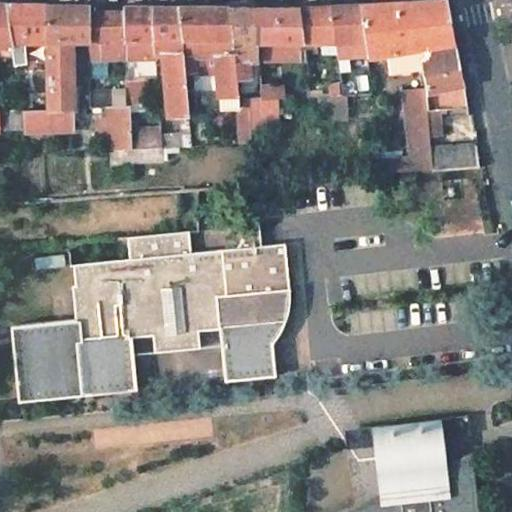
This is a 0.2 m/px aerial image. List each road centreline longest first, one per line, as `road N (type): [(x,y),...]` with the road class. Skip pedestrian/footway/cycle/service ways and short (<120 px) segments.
road 1 (unclassified): [(475,0),(511,175)]
road 2 (unknown): [(301,397),(290,248)]
